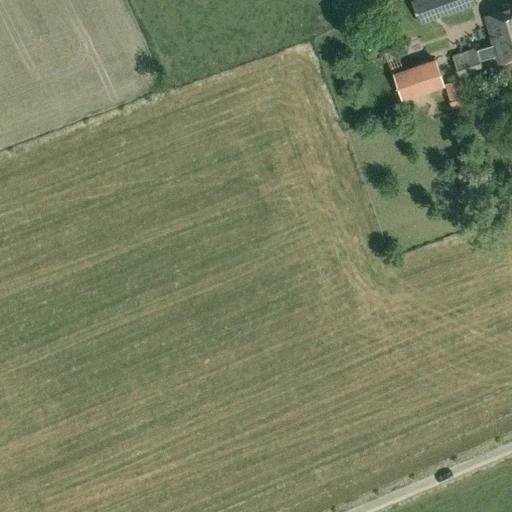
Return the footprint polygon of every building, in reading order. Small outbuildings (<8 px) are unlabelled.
[(414,0),(413,1),(420,23),(465,8),(462,0),(414,0)] [(494,45),(476,50),(480,61),(497,55),(499,62),(511,57),(511,7),(485,16),(494,45)] [(480,61),(476,50),(476,49),(453,57),(460,77),(483,69),(480,61)] [(404,98),(445,83),(437,58),(395,73),(404,98)] [(463,96),(458,80),(445,85),(450,100),(462,96),(463,96)]
